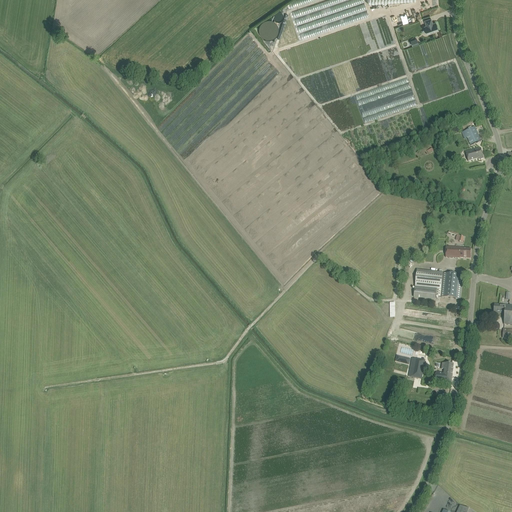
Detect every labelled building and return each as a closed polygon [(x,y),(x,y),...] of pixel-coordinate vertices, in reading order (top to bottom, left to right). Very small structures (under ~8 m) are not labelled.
[(427,34),(438,30),(435,23),(432,24),(431,22),(432,22),(431,18),(425,21),(426,26),(424,26),(427,34)] [(481,141),(475,128),(465,132),(471,145),(481,141)] [(483,159),(481,149),(466,153),(468,162),(478,159),(479,160),(483,159)] [(470,258),(471,249),(460,248),(446,247),(446,257),(470,258)] [(439,297),(442,273),(417,271),(414,298),(436,301),(436,296),(437,297),(439,297)] [(460,299),(463,276),(442,273),(439,297),(460,299)] [(511,306),(495,305),(494,313),(505,314),(504,325),(511,325),(511,306)] [(511,330),(504,330),(503,339),(511,339),(511,330)] [(425,360),(416,359),(416,357),(413,357),(413,358),(412,358),(409,376),(418,378),(421,378),(425,360)] [(451,388),(454,365),(442,363),(442,369),(445,369),(444,374),(436,373),(435,386),(451,388)]
